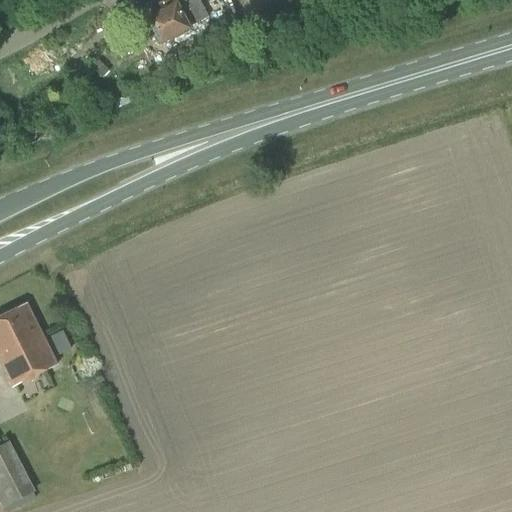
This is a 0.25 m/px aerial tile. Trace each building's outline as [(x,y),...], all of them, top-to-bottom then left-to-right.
[(152,0),(148,5),(154,17),(189,0),(152,0)] [(176,35),(177,38),(186,33),(185,30),(189,28),(207,18),(197,0),(189,0),(154,17),(149,20),(154,31),(151,32),(156,41),(159,40),(160,43),(176,35)] [(223,40),(242,32),(228,0),(214,0),(207,3),(223,40)] [(0,361),(13,387),(56,365),(27,305),(0,318),(0,361)] [(0,505),(2,510),(34,495),(8,444),(0,447),(0,505)]
